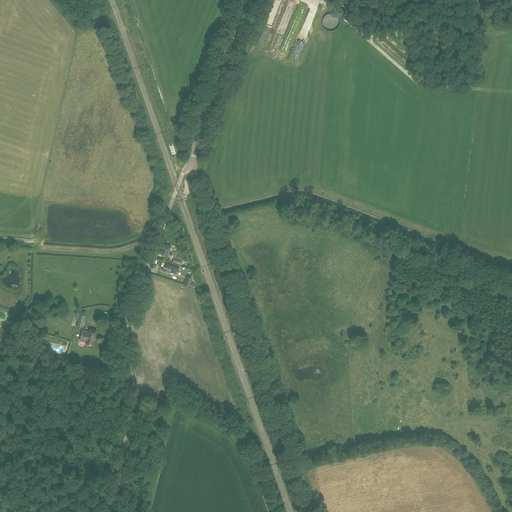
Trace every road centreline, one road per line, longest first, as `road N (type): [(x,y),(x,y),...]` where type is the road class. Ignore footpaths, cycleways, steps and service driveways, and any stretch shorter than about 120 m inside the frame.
road 1 (tertiary): [(310,511),(193,165)]
road 2 (tertiary): [(109,511),(132,404),(126,322),(181,175),(193,165)]
road 3 (tertiary): [(193,165),(248,0)]
